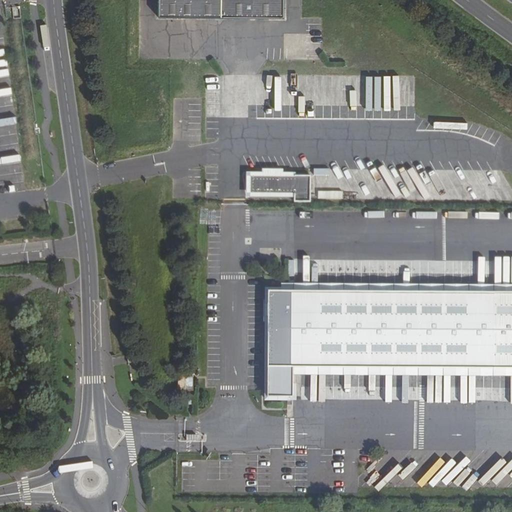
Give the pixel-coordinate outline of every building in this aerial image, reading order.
[(220,17),(284,18),(284,0),(158,0),(158,16),(220,17)] [(293,202),(312,202),(312,187),(312,177),(293,177),(248,176),(248,194),(293,195),(293,202)] [(291,364),(493,365),(511,364),(511,288),(494,288),(268,287),(268,392),(291,392),(291,364)] [(178,390),(194,390),(194,374),(178,373),(178,390)] [(209,433),(209,450),(230,450),(230,434),(209,433)]
